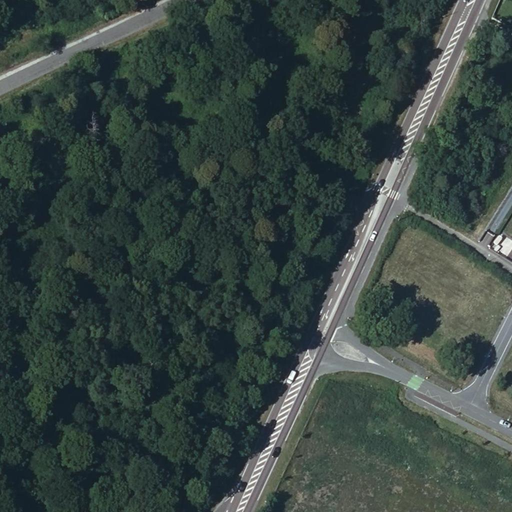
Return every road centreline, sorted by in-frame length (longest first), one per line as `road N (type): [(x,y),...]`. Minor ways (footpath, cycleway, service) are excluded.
road 1 (primary): [(463,0),(231,511)]
road 2 (primary): [(333,327),(480,0)]
road 3 (tertiary): [(182,0),(0,84)]
road 4 (primary): [(248,511),(320,354)]
